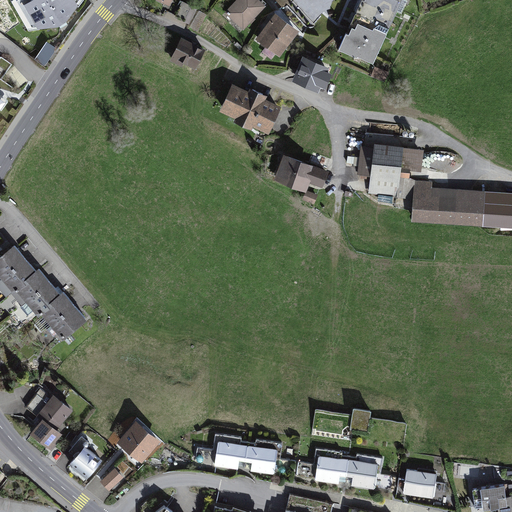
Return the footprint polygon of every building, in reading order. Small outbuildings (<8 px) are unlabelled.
[(12,0),(11,0),(29,30),(58,24),(65,20),(82,0),(12,0)] [(260,0),(235,0),(224,13),(243,30),(266,5),(260,0)] [(360,0),(339,49),(357,57),(358,56),(373,63),(401,0),(360,0)] [(174,18),(184,22),(191,8),(192,5),(182,1),(174,18)] [(206,15),(191,8),(184,22),(189,24),(188,27),(198,31),(206,15)] [(275,13),(256,39),(280,57),(299,31),(275,13)] [(206,49),(181,37),(170,60),(182,66),(184,63),(196,69),(206,49)] [(56,48),(46,41),(34,58),(45,65),(56,48)] [(330,67),(303,55),(292,81),(319,92),(322,86),(326,88),(332,73),(328,71),(330,67)] [(248,90),(232,83),(219,110),(235,118),(234,121),(251,129),(253,126),(268,134),(282,105),(266,98),(268,95),(250,87),(248,90)] [(404,146),(374,143),(374,147),(361,146),(358,174),(370,176),(368,194),(413,199),(411,221),(511,228),(511,192),(432,187),(432,181),(415,180),(410,177),(410,170),(411,168),(401,167),(404,146)] [(424,149),(404,146),(401,167),(411,168),(410,170),(421,171),(424,149)] [(329,170),(283,153),(274,180),(307,192),(307,190),(310,183),(323,188),(329,170)] [(318,195),(307,190),(307,192),(303,200),(315,205),(318,195)] [(8,243),(0,250),(0,281),(22,309),(26,305),(41,322),(44,320),(64,345),(92,323),(67,292),(62,296),(40,269),(38,272),(17,246),(13,249),(8,243)] [(73,413),(41,389),(27,407),(43,420),(29,438),(49,453),(63,436),(58,432),(73,413)] [(353,428),(369,428),(369,407),(353,407),(353,428)] [(140,465),(157,443),(136,426),(118,448),(140,465)] [(213,469),(277,476),(281,443),(217,436),(213,469)] [(103,461),(84,449),(68,473),(87,485),(103,461)] [(313,482),(378,490),(382,457),(317,449),(313,482)] [(404,494),(435,498),(438,471),(407,467),(404,494)] [(110,492),(122,480),(115,472),(102,484),(110,492)] [(507,484),(472,487),(474,511),(503,511),(510,511),(507,484)] [(286,511),(331,511),(333,504),(290,495),(286,511)]
